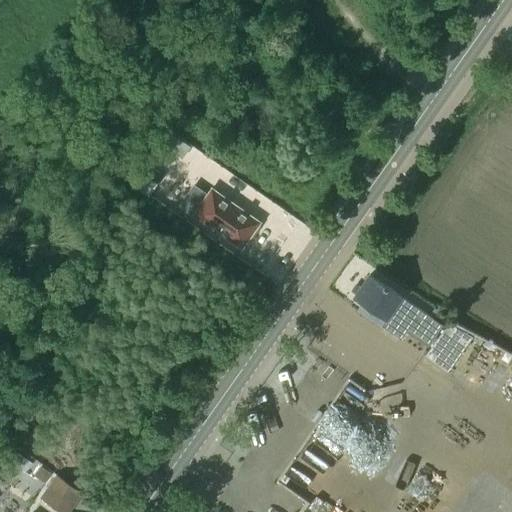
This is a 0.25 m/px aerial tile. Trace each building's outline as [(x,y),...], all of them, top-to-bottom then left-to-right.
[(136,183),(150,193),(164,173),(150,164),(136,183)] [(192,213),(243,249),(244,247),(246,246),(260,227),(260,225),(261,223),(211,187),(192,213)] [(401,338),(407,330),(429,345),(443,323),(370,274),(356,296),(386,317),(381,324),(401,338)] [(448,372),(473,337),(455,324),(445,329),(426,355),(448,372)] [(33,462),(13,448),(7,458),(27,471),(33,462)] [(38,472),(47,478),(51,472),(42,466),(38,472)] [(61,511),(66,511),(81,491),(56,473),(40,497),(61,511)]
